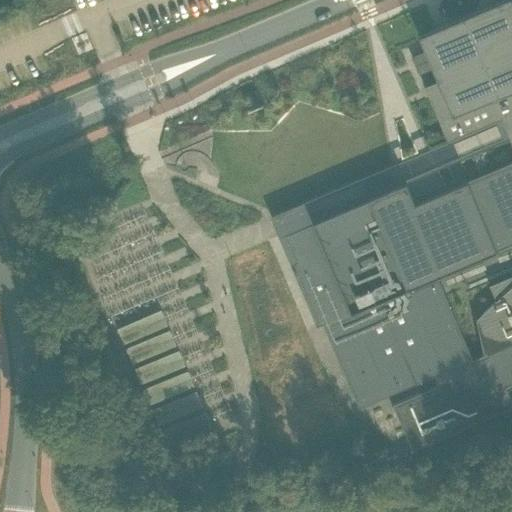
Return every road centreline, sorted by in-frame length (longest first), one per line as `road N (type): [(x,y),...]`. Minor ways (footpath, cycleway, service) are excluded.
road 1 (tertiary): [(20,511),(25,385),(0,258)]
road 2 (tertiary): [(0,160),(155,91),(194,63)]
road 3 (tertiary): [(194,63),(157,65),(0,132)]
road 4 (tertiary): [(194,63),(339,0)]
